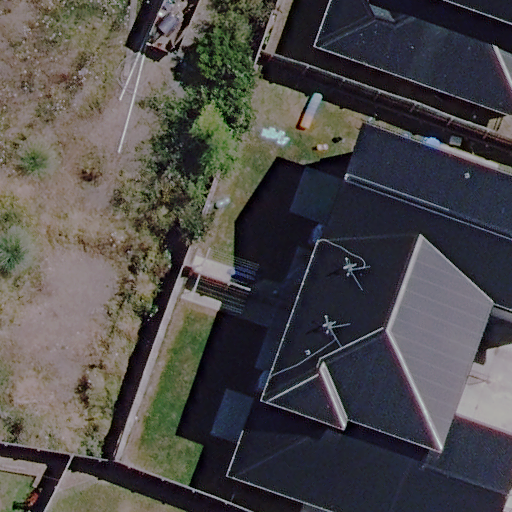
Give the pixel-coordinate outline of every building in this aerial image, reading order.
[(7,0),(32,43),(108,0),(7,0)] [(511,0),(391,0),(346,137),(430,165),(442,130),(466,138),(459,158),(511,176),(511,183),(508,195),(511,195),(511,206),(482,295),(511,305),(511,0)] [(160,181),(60,147),(19,267),(118,301),(160,181)] [(382,362),(410,291),(359,271),(331,343),(382,362)] [(477,301),(431,284),(386,401),(432,418),(477,301)] [(408,429),(183,359),(164,420),(389,490),(408,429)] [(511,434),(511,405),(475,388),(442,459),(490,482),(511,434)] [(508,511),(454,494),(448,511),(508,511)]
